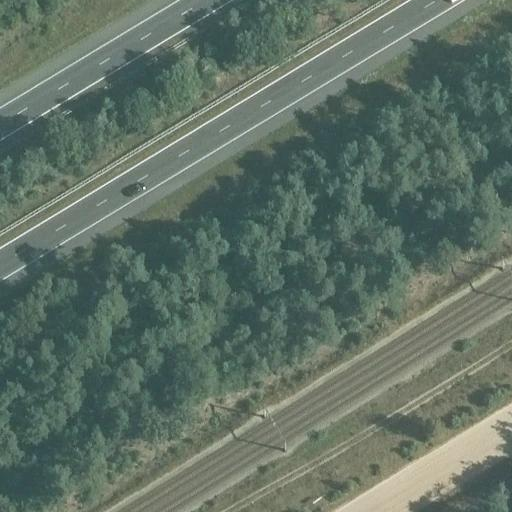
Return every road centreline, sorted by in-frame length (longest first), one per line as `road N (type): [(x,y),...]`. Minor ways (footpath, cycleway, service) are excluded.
road 1 (motorway): [(0,268),(445,0)]
road 2 (track): [(230,511),(511,346)]
road 3 (motorway): [(207,0),(0,125)]
